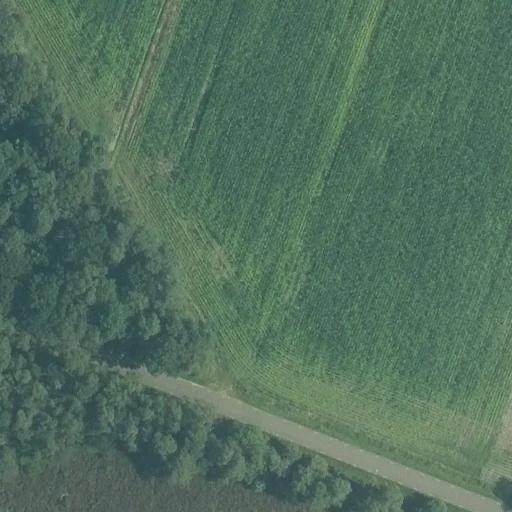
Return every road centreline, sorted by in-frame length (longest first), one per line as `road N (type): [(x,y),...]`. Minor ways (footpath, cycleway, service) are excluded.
road 1 (unclassified): [(496,511),(0,317)]
road 2 (track): [(236,410),(227,375),(0,5)]
